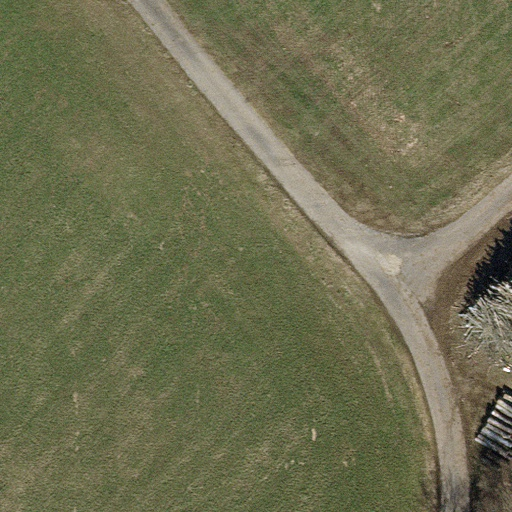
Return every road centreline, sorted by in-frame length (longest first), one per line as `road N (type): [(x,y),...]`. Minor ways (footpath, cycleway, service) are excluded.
road 1 (unclassified): [(142,0),(409,295),(461,413),(468,511)]
road 2 (track): [(511,193),(409,295)]
